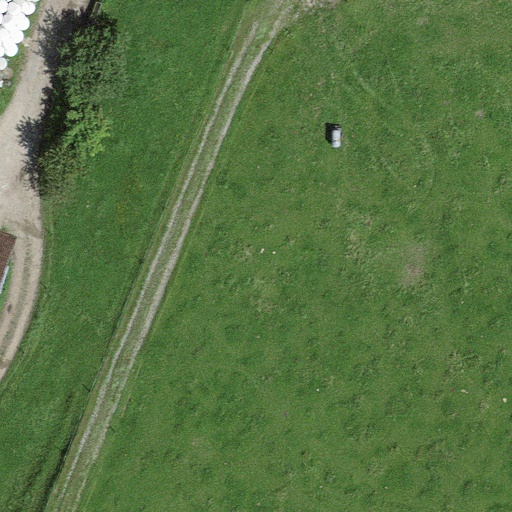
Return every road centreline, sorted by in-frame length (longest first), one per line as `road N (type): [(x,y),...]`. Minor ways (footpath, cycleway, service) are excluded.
road 1 (track): [(290,0),(191,180),(69,511)]
road 2 (track): [(0,360),(31,301),(32,140),(71,0)]
